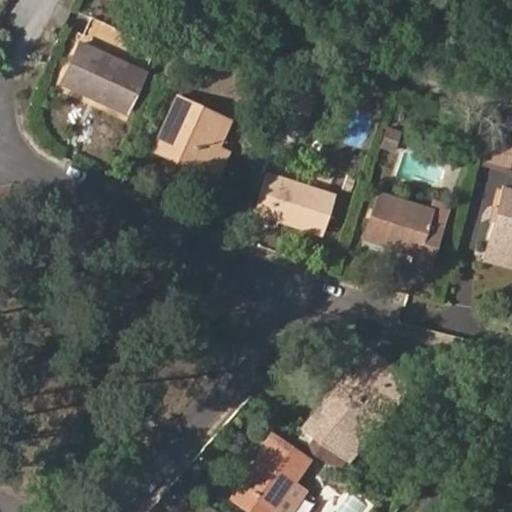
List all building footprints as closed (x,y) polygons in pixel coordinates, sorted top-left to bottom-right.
[(155,45),(91,16),(64,76),(91,88),(89,93),(106,102),(108,100),(127,108),(155,45)] [(274,102),(309,118),(323,88),(287,72),(274,102)] [(64,76),(62,81),(89,93),(91,88),(64,76)] [(211,145),(223,117),(175,96),(152,148),(213,177),(225,151),(215,146),(211,145)] [(215,146),(227,119),(223,117),(211,145),(215,146)] [(322,232),(335,195),(265,172),(253,209),(322,232)] [(511,190),(503,188),(487,249),(511,255),(511,190)] [(431,218),(434,207),(377,189),(361,238),(411,254),(409,263),(429,269),(444,222),(431,218)] [(485,259),(511,265),(511,255),(487,249),(485,259)] [(385,363),(368,349),(358,362),(376,376),(385,363)] [(348,460),(411,384),(385,363),(376,376),(358,362),(302,429),(348,460)] [(271,435),(237,483),(241,486),(233,496),(255,511),(289,511),(309,486),(297,477),(309,460),(271,435)]
